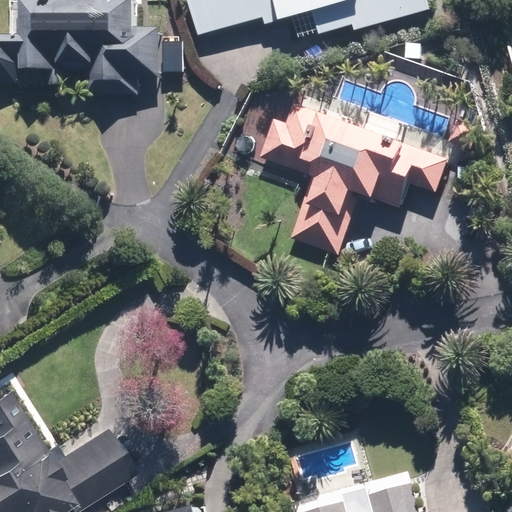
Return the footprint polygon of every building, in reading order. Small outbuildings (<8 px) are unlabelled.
[(103,0),(104,5),(30,6),(30,43),(0,42),(0,87),(24,87),(33,77),(48,77),(48,89),(74,88),(74,71),(89,71),(89,99),(143,99),(143,82),(166,82),(166,32),(143,32),(143,5),(135,5),(135,0),(103,0)] [(360,35),(437,13),(433,0),(192,0),(204,39),(268,21),(270,27),(286,23),(287,27),(319,19),(324,39),(359,29),(360,35)] [(343,258),(365,200),(382,206),(383,203),(408,213),(417,188),(441,197),(453,163),(409,146),(408,150),(329,120),(330,118),(299,107),(292,127),(280,122),(265,160),(317,179),(294,240),(343,258)] [(486,131),(462,123),(454,145),(477,154),(486,131)] [(105,432),(61,459),(54,448),(45,453),(9,394),(0,399),(0,511),(66,511),(69,511),(78,511),(133,478),(105,432)] [(423,511),(417,487),(374,499),(377,511),(351,511),(350,505),(324,511),(423,511)]
